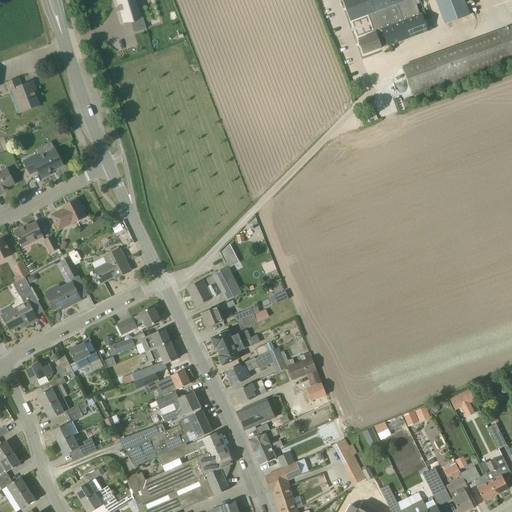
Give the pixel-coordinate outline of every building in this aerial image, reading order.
[(121,10),(124,23),(140,18),(134,0),(117,0),(119,6),(118,7),(119,10),(121,10)] [(398,23),(378,31),(384,47),(427,31),(421,15),(418,17),(411,0),(370,0),(375,12),(392,6),(398,23)] [(435,0),(445,24),(470,14),(464,0),(435,0)] [(510,0),(475,0),(480,12),(510,0)] [(363,54),(373,51),(384,47),(378,31),(367,35),(368,37),(358,41),(363,54)] [(435,55),(445,84),(495,66),(484,37),(435,55)] [(21,86),(18,79),(7,84),(10,93),(14,92),(21,112),(39,105),(34,91),(36,91),(33,82),(21,86)] [(63,166),(55,149),(32,161),(31,158),(24,162),(31,175),(38,171),(42,179),(50,174),(50,172),(63,166)] [(0,194),(4,193),(3,190),(15,184),(7,168),(0,172),(0,194)] [(72,224),(86,217),(83,211),(84,209),(82,206),(80,206),(77,200),(68,205),(69,206),(64,209),(51,215),(58,230),(71,223),(72,224)] [(42,235),(36,223),(24,229),(23,227),(14,231),(22,246),(42,235)] [(51,254),(59,249),(52,236),(44,240),(51,254)] [(6,247),(2,239),(0,239),(0,261),(13,255),(9,246),(6,247)] [(119,277),(131,271),(120,249),(104,258),(107,264),(95,270),(101,283),(118,275),(119,277)] [(60,261),(70,280),(78,276),(69,257),(60,261)] [(16,283),(25,278),(28,276),(21,263),(15,267),(19,275),(13,278),(16,283)] [(240,293),(227,267),(187,288),(197,306),(212,298),(205,286),(216,281),(226,300),(240,293)] [(44,312),(25,278),(16,283),(13,284),(20,296),(18,297),(14,303),(15,304),(12,306),(14,310),(2,317),(10,331),(24,323),(26,326),(38,320),(36,316),(44,312)] [(68,307),(81,300),(72,283),(46,295),(53,310),(67,303),(68,307)] [(284,290),(279,292),(283,300),(288,297),(284,290)] [(207,328),(223,321),(221,315),(223,314),(222,311),(235,305),(233,300),(201,314),(204,320),(203,322),(205,326),(206,326),(207,328)] [(140,314),(132,318),(135,325),(143,321),(146,328),(160,321),(153,307),(140,314)] [(236,322),(242,320),(254,315),(251,308),(233,316),(236,322)] [(245,327),(269,317),(266,309),(254,315),(242,320),(245,327)] [(121,334),(129,330),(135,327),(136,327),(135,325),(132,318),(117,325),(121,334)] [(143,342),(148,352),(170,343),(164,329),(146,338),(144,333),(113,346),(117,354),(135,346),(135,345),(143,342)] [(249,336),(246,329),(229,336),(227,331),(211,338),(212,340),(211,342),(212,344),(213,345),(215,346),(217,351),(249,336)] [(250,336),(249,336),(217,351),(220,358),(219,359),(219,361),(220,363),(222,364),(223,365),(239,358),(236,351),(260,341),(257,334),(250,337),(250,336)] [(113,337),(105,337),(105,340),(106,340),(106,348),(112,346),(112,340),(113,340),(113,337)] [(77,345),(69,349),(75,363),(78,370),(90,365),(93,372),(103,367),(95,349),(89,352),(85,343),(78,347),(77,345)] [(177,359),(170,343),(148,352),(149,354),(152,361),(162,357),(164,361),(165,364),(177,359)] [(258,356),(268,350),(265,344),(255,349),(258,356)] [(275,373),(288,367),(285,361),(279,347),(278,346),(268,350),(258,356),(226,371),(233,386),(247,379),(247,378),(250,377),(248,373),(259,367),(259,369),(271,363),(275,373)] [(70,365),(63,351),(56,355),(63,370),(66,376),(73,372),(70,365)] [(303,362),(312,358),(309,352),(300,356),(303,362)] [(288,360),(285,361),(288,367),(295,364),(292,358),(288,360)] [(326,395),(312,358),(303,362),(287,368),(291,380),(307,374),(312,387),(306,389),(311,401),(326,395)] [(75,363),(70,365),(73,372),(78,370),(75,363)] [(48,382),(46,376),(52,373),(49,366),(42,369),(39,364),(25,371),(31,383),(37,380),(40,386),(48,382)] [(132,375),(134,380),(156,372),(158,371),(156,364),(144,369),(132,374),(132,375)] [(183,370),(170,377),(177,390),(190,384),(183,370)] [(156,372),(134,380),(136,388),(159,379),(156,372)] [(132,375),(124,378),(126,383),(134,380),(132,375)] [(59,401),(64,398),(58,386),(66,382),(63,377),(52,383),(54,387),(37,396),(43,408),(59,401)] [(170,377),(156,383),(159,389),(156,390),(160,398),(177,390),(170,377)] [(235,391),(241,404),(266,392),(261,380),(235,391)] [(456,411),(475,401),(469,389),(450,399),(456,411)] [(196,398),(193,391),(178,398),(176,392),(156,401),(160,410),(163,416),(162,416),(165,423),(187,414),(201,408),(198,401),(199,400),(198,397),(196,398)] [(245,431),(274,418),(265,399),(236,412),(245,431)] [(49,419),(64,412),(59,401),(43,408),(49,419)] [(435,404),(431,409),(435,413),(439,408),(435,404)] [(69,409),(66,411),(69,416),(80,411),(78,406),(78,405),(69,409)] [(415,411),(418,419),(429,414),(426,407),(415,411)] [(72,436),(77,433),(72,422),(83,416),(80,411),(69,416),(72,422),(52,431),(59,444),(73,438),(72,436)] [(158,456),(186,443),(212,432),(211,430),(212,423),(208,423),(202,411),(178,422),(179,425),(165,431),(162,424),(120,440),(124,451),(134,466),(158,456)] [(414,411),(403,416),(406,423),(417,419),(414,411)] [(113,441),(119,439),(112,418),(105,420),(113,441)] [(499,448),(506,444),(496,424),(488,427),(499,448)] [(99,428),(102,433),(108,430),(105,425),(99,428)] [(0,437),(9,432),(5,426),(0,429),(0,437)] [(275,428),(270,430),(259,435),(248,439),(254,452),(281,441),(280,439),(270,444),(268,439),(278,434),(275,428)] [(372,428),(362,432),(365,440),(375,435),(372,428)] [(226,450),(218,432),(187,446),(186,443),(158,456),(163,467),(179,459),(199,450),(201,455),(181,463),(145,480),(142,473),(138,475),(137,473),(126,478),(132,494),(134,499),(139,511),(176,511),(229,489),(224,478),(227,477),(230,467),(229,465),(232,464),(227,450),(226,450)] [(91,438),(76,445),(73,438),(59,444),(64,455),(78,448),(82,457),(97,450),(91,438)] [(333,446),(354,485),(367,479),(362,470),(360,467),(354,455),(349,446),(345,439),(333,446)] [(0,461),(13,453),(6,441),(2,444),(0,444),(0,461)] [(275,449),(283,445),(281,441),(254,452),(260,465),(276,458),(272,448),(274,447),(275,449)] [(352,444),(349,446),(354,455),(357,453),(352,444)] [(290,452),(278,458),(280,463),(292,457),(290,452)] [(0,472),(0,474),(1,476),(6,472),(7,472),(20,463),(13,453),(0,461),(5,469),(0,472)] [(463,455),(455,459),(460,469),(468,465),(463,455)] [(498,469),(506,465),(509,471),(510,471),(501,456),(493,459),(485,464),(490,472),(491,472),(495,479),(490,481),(498,494),(508,489),(498,469)] [(290,465),(290,464),(294,462),(292,457),(280,463),(282,467),(265,476),(269,488),(288,481),(301,475),(296,462),(290,465)] [(447,476),(459,470),(456,464),(445,469),(447,476)] [(368,468),(362,470),(367,479),(373,477),(368,467),(368,468)] [(434,467),(428,471),(439,491),(445,488),(434,467)] [(480,477),(475,467),(461,474),(467,484),(473,481),(477,488),(484,501),(498,494),(490,481),(489,482),(485,475),(480,477)] [(90,482),(74,491),(81,503),(108,487),(108,486),(102,489),(96,478),(101,475),(98,470),(95,471),(86,476),(90,482)] [(428,471),(422,474),(432,495),(433,494),(436,493),(437,493),(439,491),(428,471)] [(459,511),(462,511),(473,507),(464,489),(467,487),(466,485),(467,484),(461,474),(462,478),(447,485),(454,498),(453,499),(459,511)] [(21,478),(13,483),(7,487),(14,498),(28,489),(21,478)] [(293,494),(288,481),(269,488),(271,492),(273,491),(276,500),(293,494)] [(379,489),(382,495),(387,504),(390,510),(391,511),(414,511),(411,505),(410,504),(399,510),(388,486),(379,489)] [(108,487),(81,503),(86,511),(90,511),(102,505),(106,510),(128,496),(126,493),(121,496),(121,495),(119,496),(119,495),(115,497),(115,496),(115,497),(108,487)] [(21,509),(35,500),(28,489),(14,498),(21,509)] [(106,510),(107,511),(113,511),(134,499),(132,494),(128,496),(106,510)] [(280,511),(297,506),(295,500),(293,494),(276,500),(280,511)] [(439,511),(436,506),(428,510),(422,499),(415,503),(411,505),(414,511),(439,511)] [(237,511),(234,502),(209,511),(237,511)]
